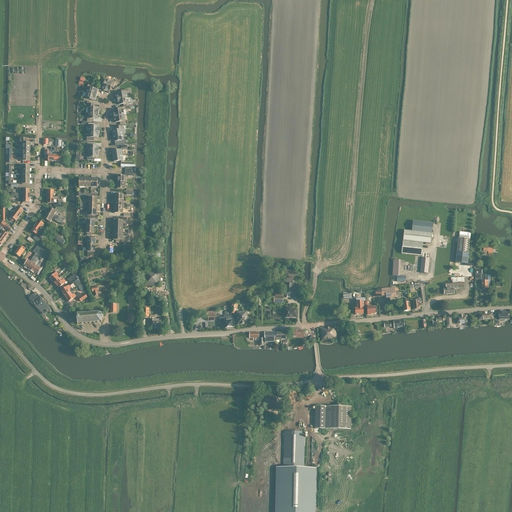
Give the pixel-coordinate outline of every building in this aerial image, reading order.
[(105,78),(102,87),(109,90),(110,85),(113,86),(115,80),(111,79),(111,80),(105,78)] [(88,86),(86,91),(95,94),(97,88),(93,87),(94,84),(87,83),(87,86),(88,86)] [(117,92),(117,98),(127,96),(126,91),(127,91),(127,87),(120,88),(121,91),(117,92)] [(94,99),(95,94),(86,91),(85,96),(84,96),(83,99),(89,101),(90,98),(94,99)] [(128,101),(127,96),(117,98),(118,103),(122,102),(123,105),(125,105),(129,104),(129,101),(128,101)] [(85,111),(88,111),(97,112),(97,106),(93,106),(93,103),(85,103),(85,106),(85,111)] [(113,110),(114,115),(123,114),(122,109),(125,108),(125,105),(123,105),(117,106),(117,109),(113,110)] [(97,117),(97,112),(88,111),(88,117),(87,117),(86,120),(93,120),(93,117),(97,117)] [(124,119),(123,114),(114,115),(115,121),(119,120),(119,123),(126,122),(125,119),(124,119)] [(88,130),(98,130),(98,125),(94,125),(94,122),(87,121),(87,125),(89,125),(88,130)] [(112,129),(113,134),(122,133),(123,133),(122,125),(116,126),(116,129),(112,129)] [(98,136),(98,130),(88,130),(88,135),(86,135),(86,139),(93,139),(93,136),(98,136)] [(122,133),(113,134),(113,140),(121,138),(120,140),(117,140),(117,144),(126,143),(125,138),(123,138),(122,133)] [(18,136),(18,141),(22,141),(22,147),(30,147),(30,141),(27,141),(27,137),(18,136)] [(86,144),(86,150),(97,150),(97,145),(93,145),(93,142),(87,141),(87,144),(86,144)] [(44,149),(44,157),(47,157),(47,160),(54,160),(54,153),(54,149),(54,146),(51,145),(51,149),(51,153),(48,153),(48,149),(44,149)] [(97,156),(97,150),(86,150),(88,150),(88,155),(86,155),(86,158),(93,159),(93,156),(97,156)] [(14,210),(19,214),(23,209),(18,205),(14,210)] [(57,218),(63,220),(64,218),(58,215),(55,214),(53,214),(55,210),(49,206),(46,211),(57,218)] [(15,219),(19,214),(14,210),(9,217),(12,219),(13,218),(15,219)] [(53,217),(53,218),(62,222),(63,220),(57,218),(46,211),(43,217),(50,221),(52,217),(53,217)] [(113,219),(113,225),(122,226),(125,226),(125,222),(122,222),(122,219),(126,219),(126,216),(116,216),(116,219),(113,219)] [(38,218),(34,224),(40,228),(44,222),(38,218)] [(11,227),(2,220),(0,223),(9,229),(11,227)] [(412,220),(411,229),(431,231),(432,222),(412,220)] [(40,228),(34,224),(31,229),(36,233),(39,236),(42,232),(44,234),(47,230),(44,228),(43,230),(40,228)] [(422,241),(430,241),(431,231),(411,229),(403,228),(402,238),(422,241)] [(53,236),(62,243),(64,240),(60,237),(62,234),(58,231),(57,234),(56,233),(53,236)] [(127,235),(127,232),(122,232),(113,232),(113,238),(115,238),(115,241),(123,241),(123,238),(122,238),(122,235),(127,235)] [(35,233),(32,237),(39,242),(42,238),(39,236),(36,233),(35,233)] [(469,237),(458,236),(457,236),(455,261),(467,262),(469,237)] [(421,254),(422,241),(402,238),(401,252),(421,254)] [(42,251),(43,250),(44,250),(46,250),(46,248),(45,247),(45,246),(41,245),(38,243),(32,250),(35,253),(39,248),(42,251)] [(94,250),(95,244),(82,244),(81,246),(86,246),(86,250),(87,250),(87,254),(93,254),(93,250),(94,250)] [(26,251),(24,249),(25,247),(22,245),(20,246),(19,245),(14,252),(19,256),(21,253),(23,255),(26,251)] [(37,258),(36,257),(37,255),(34,253),(33,255),(30,260),(27,258),(23,264),(28,267),(29,268),(32,271),(32,270),(33,271),(34,271),(37,273),(41,267),(38,265),(43,257),(44,255),(43,254),(39,260),(37,258)] [(419,271),(427,272),(429,257),(421,256),(419,271)] [(154,285),(154,284),(159,284),(159,270),(144,269),(144,284),(154,285)] [(56,271),(49,277),(54,282),(59,277),(60,275),(56,271)] [(481,278),(481,287),(487,287),(487,283),(488,283),(489,282),(489,281),(490,273),(480,273),(480,278),(481,278)] [(453,287),(464,286),(463,276),(452,276),(452,282),(445,282),(445,287),(443,287),(443,292),(453,292),(453,287)] [(59,277),(54,282),(58,286),(65,280),(63,278),(61,280),(59,277)] [(61,289),(64,294),(70,291),(68,288),(70,287),(68,284),(61,289)] [(395,286),(380,287),(381,294),(385,294),(385,296),(395,295),(395,286)] [(72,289),(70,291),(64,294),(68,300),(75,295),(72,289)] [(35,291),(29,295),(32,299),(33,298),(35,301),(34,301),(38,306),(39,306),(44,312),(49,307),(44,301),(45,300),(43,298),(42,299),(39,294),(38,294),(35,291)] [(79,300),(80,299),(80,300),(87,296),(84,292),(81,294),(79,291),(76,293),(78,297),(77,298),(79,300)] [(273,301),(283,301),(283,293),(275,293),(275,295),(273,295),(273,301)] [(420,301),(420,297),(412,298),(413,308),(419,307),(418,301),(420,301)] [(355,300),(356,306),(355,307),(355,313),(363,312),(362,306),(363,306),(363,299),(355,300)] [(232,302),(229,311),(235,312),(235,314),(236,314),(237,323),(248,322),(246,310),(246,308),(241,308),(241,310),(236,311),(235,311),(237,303),(232,302)] [(296,316),(296,307),(291,307),(291,306),(288,306),(288,308),(285,308),(285,316),(296,316)] [(77,311),(76,311),(76,312),(77,315),(76,315),(76,316),(76,318),(77,318),(77,322),(76,322),(77,322),(81,322),(82,322),(85,322),(89,321),(89,322),(90,322),(90,321),(93,321),(93,322),(93,321),(97,321),(97,322),(97,321),(100,320),(100,321),(101,320),(102,318),(103,318),(103,317),(102,317),(102,314),(103,314),(102,314),(100,312),(101,311),(100,311),(97,310),(96,310),(93,311),(93,310),(93,311),(89,311),(89,310),(89,311),(85,311),(85,310),(85,311),(81,311),(81,310),(81,311),(77,311)] [(492,310),(478,311),(478,318),(492,318),(493,322),(495,322),(494,313),(492,313),(492,310)] [(498,312),(494,313),(495,322),(498,322),(498,318),(508,318),(508,310),(498,310),(498,311),(498,312)] [(149,326),(160,327),(161,314),(156,314),(156,313),(154,313),(154,314),(149,314),(149,326)] [(224,325),(224,326),(234,325),(233,318),(232,318),(232,313),(223,314),(223,316),(219,316),(220,325),(224,325)] [(467,321),(466,313),(455,314),(456,322),(467,321)] [(401,326),(404,326),(403,318),(393,319),(394,327),(397,326),(397,328),(401,327),(401,326)] [(321,340),(337,338),(335,325),(319,326),(321,340)] [(255,337),(259,337),(259,330),(249,330),(249,337),(253,337),(253,339),(255,339),(255,337)] [(274,330),(264,330),(264,338),(264,339),(265,339),(265,341),(270,341),(274,341),(274,339),(274,330)] [(266,395),(265,403),(276,403),(276,396),(266,395)] [(325,405),(314,404),(314,427),(325,427),(325,405)] [(350,405),(325,405),(325,427),(350,428),(350,405)] [(283,429),(283,466),(304,466),(304,430),(283,429)] [(315,511),(316,467),(304,466),(283,466),(276,466),(274,511),(315,511)]
